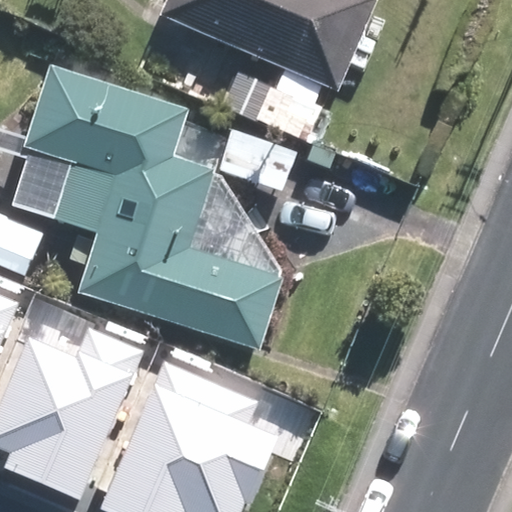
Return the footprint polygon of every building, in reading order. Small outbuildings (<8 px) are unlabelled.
[(166,0),(160,15),(325,87),(360,6),(346,0),(166,0)] [(167,120),(48,82),(25,152),(114,180),(78,294),(248,348),(266,291),(169,261),(195,180),(152,167),(167,120)] [(296,157),(233,130),(213,177),(276,204),(296,157)] [(0,357),(25,302),(0,290),(0,357)] [(3,460),(82,495),(149,347),(89,319),(78,343),(35,324),(0,401),(0,444),(9,448),(3,460)] [(244,511),(281,432),(249,418),(258,399),(168,359),(104,501),(128,511),(244,511)]
